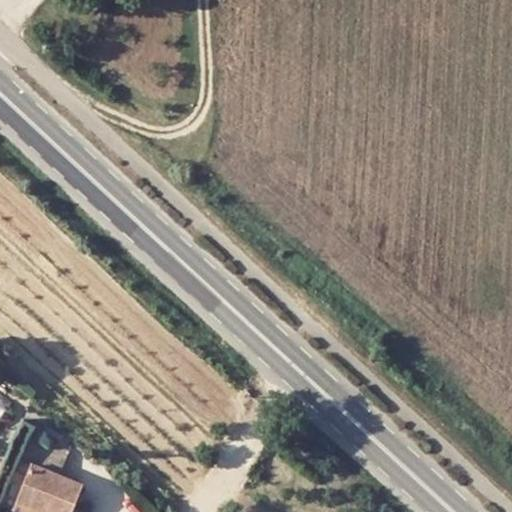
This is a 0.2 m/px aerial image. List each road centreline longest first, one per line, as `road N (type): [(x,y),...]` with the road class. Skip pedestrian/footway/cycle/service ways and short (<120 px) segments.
road 1 (secondary): [(468,511),(0,80)]
road 2 (unknown): [(81,113),(160,134),(199,122),(210,96),(206,0)]
